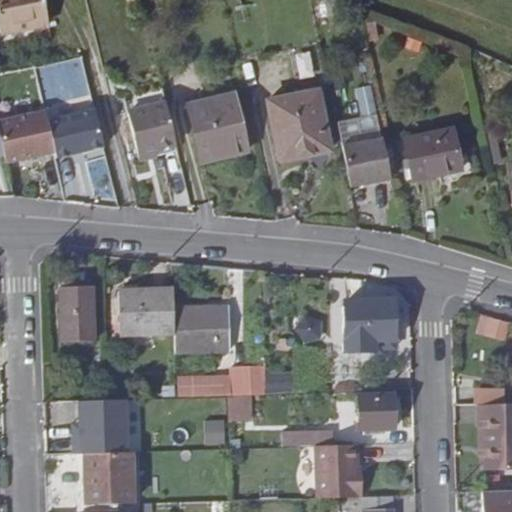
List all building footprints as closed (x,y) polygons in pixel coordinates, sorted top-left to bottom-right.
[(0,0),(0,32),(49,23),(43,0),(0,0)] [(296,54),(301,77),(316,73),(311,51),(296,54)] [(374,83),(354,89),(362,117),(382,111),(374,83)] [(316,91),(301,95),(313,149),(327,145),(316,91)] [(313,149),(301,95),(273,101),(286,155),(313,149)] [(174,139),(163,97),(125,107),(136,149),(152,145),(174,139)] [(228,153),(229,157),(246,153),(232,99),(188,110),(201,160),(228,153)] [(286,155),(273,101),(268,103),(279,156),(286,155)] [(95,109),(48,119),(55,151),(56,158),(104,147),(95,109)] [(46,110),(0,119),(0,134),(4,154),(6,162),(55,151),(48,119),(46,110)] [(466,170),(457,129),(405,138),(414,180),(466,170)] [(154,150),(175,144),(174,139),(152,145),(154,150)] [(152,145),(136,149),(138,155),(154,150),(152,145)] [(313,149),(314,155),(328,152),(327,145),(313,149)] [(353,201),(394,191),(384,148),(345,158),(353,201)] [(287,160),(314,155),(313,149),(286,155),(287,160)] [(202,163),(229,157),(228,153),(201,160),(202,163)] [(93,281),(61,281),(64,337),(96,336),(93,281)] [(304,312),(332,312),(332,282),(304,282),(304,312)] [(175,307),(175,287),(120,288),(121,331),(176,330),(175,307)] [(344,306),(345,352),(375,351),(375,337),(396,337),(396,299),(374,299),(374,305),(344,306)] [(176,330),(176,349),(231,348),(230,306),(175,307),(176,330)] [(477,334),(502,339),(506,320),(481,315),(477,334)] [(321,343),(324,318),(299,316),(296,340),(321,343)] [(300,361),(313,361),(313,346),(305,346),(305,352),(299,352),(300,361)] [(246,394),(246,364),(232,364),(232,377),(232,395),(239,394),(246,394)] [(339,365),(330,364),(330,386),(340,386),(339,365)] [(206,378),(206,395),(229,395),(232,395),(232,377),(206,378)] [(177,379),(178,396),(206,395),(206,378),(177,379)] [(474,390),(474,404),(480,404),(503,403),(502,389),(474,390)] [(232,395),(229,395),(229,413),(240,411),(239,394),(232,395)] [(338,396),(340,429),(394,427),(394,394),(359,394),(359,396),(338,396)] [(201,397),(201,409),(226,409),(226,397),(201,397)] [(87,453),(128,452),(127,398),(78,399),(79,422),(79,436),(72,436),(72,453),(87,453)] [(511,402),(503,403),(480,404),(480,423),(486,422),(487,456),(487,470),(511,468),(511,402)] [(204,445),(226,445),(226,419),(204,420),(204,445)] [(315,443),(316,498),(359,497),(357,442),(315,443)] [(128,452),(87,453),(88,504),(134,502),(132,452),(128,452)] [(511,511),(511,490),(482,491),(482,511),(511,511)] [(364,511),(392,511),(393,496),(364,496),(364,511)]
